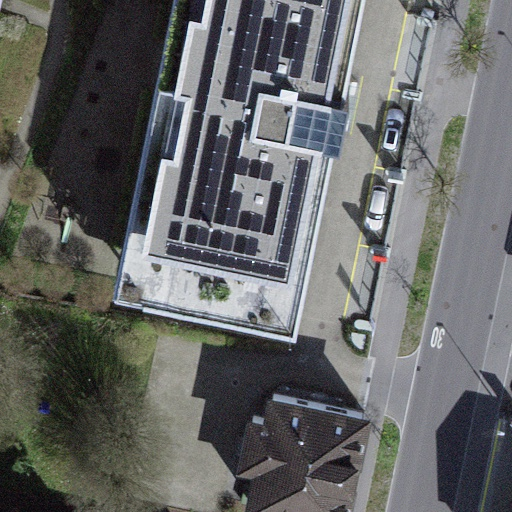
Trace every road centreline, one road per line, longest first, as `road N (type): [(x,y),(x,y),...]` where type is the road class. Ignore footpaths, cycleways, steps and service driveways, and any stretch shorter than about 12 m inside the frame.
road 1 (tertiary): [(481,210),(419,511)]
road 2 (tertiary): [(511,54),(481,210)]
